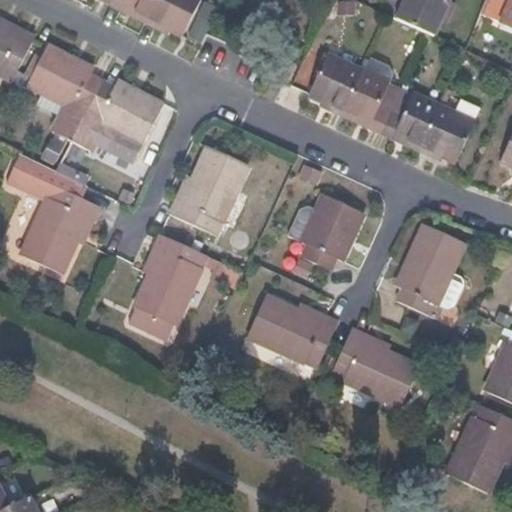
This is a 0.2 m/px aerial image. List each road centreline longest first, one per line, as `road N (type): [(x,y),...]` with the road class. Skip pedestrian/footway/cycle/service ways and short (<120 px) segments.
road 1 (residential): [(202,83),(409,182)]
road 2 (residential): [(39,0),(202,83)]
road 3 (residential): [(202,83),(130,239)]
road 4 (residential): [(409,182),(350,308)]
